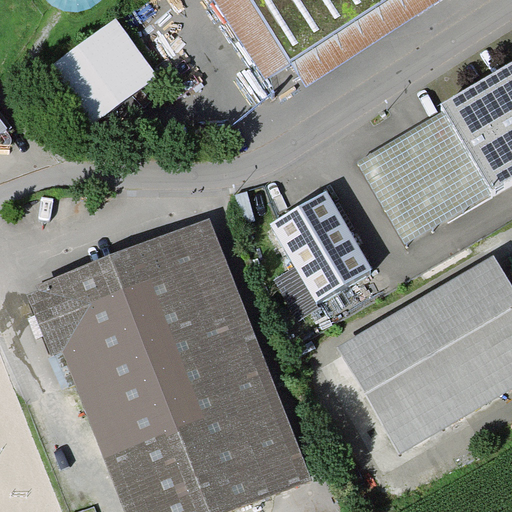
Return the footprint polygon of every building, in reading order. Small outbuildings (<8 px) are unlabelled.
[(229,0),(275,73),(394,0),(229,0)] [(116,23),(39,76),(81,135),(157,82),(116,23)] [(404,246),(511,180),(511,74),(357,169),(404,246)] [(315,304),(372,272),(327,194),(310,204),(271,226),(315,304)] [(196,511),(304,471),(209,225),(116,261),(33,293),(116,511),(196,511)] [(338,353),(398,458),(511,393),(511,277),(502,260),(491,266),(338,353)]
